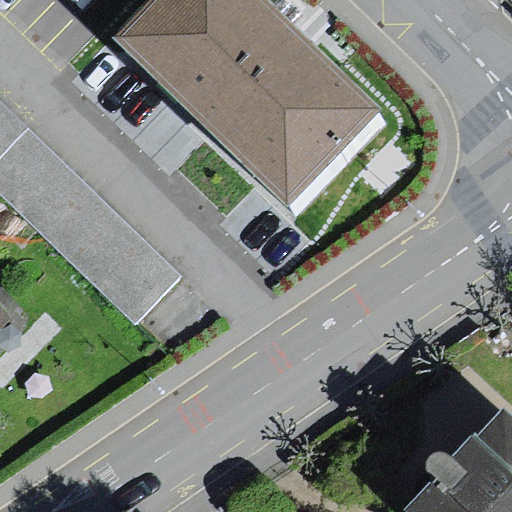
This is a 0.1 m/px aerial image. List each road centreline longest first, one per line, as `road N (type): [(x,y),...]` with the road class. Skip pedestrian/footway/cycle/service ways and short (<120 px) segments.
road 1 (residential): [(82,511),(511,215)]
road 2 (residential): [(414,0),(511,102)]
